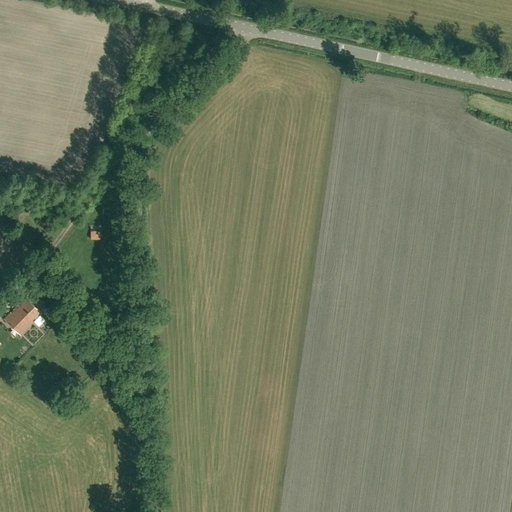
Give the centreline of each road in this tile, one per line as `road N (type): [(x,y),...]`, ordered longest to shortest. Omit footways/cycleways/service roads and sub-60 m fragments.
road 1 (tertiary): [(511,86),(105,0)]
road 2 (track): [(254,31),(120,156),(27,285)]
